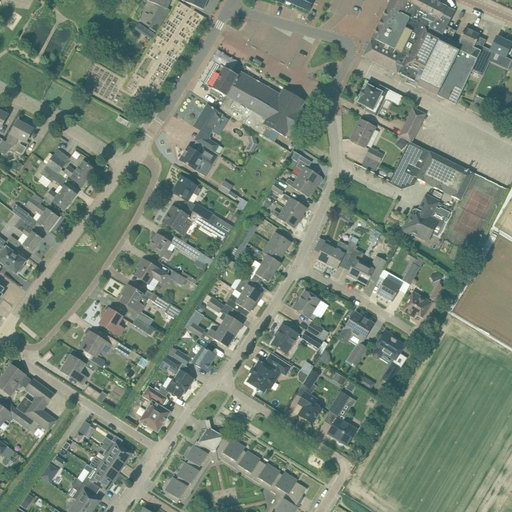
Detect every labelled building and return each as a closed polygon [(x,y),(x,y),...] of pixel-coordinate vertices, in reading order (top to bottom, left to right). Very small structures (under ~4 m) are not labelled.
[(147,0),(148,1),(159,6),(149,28),(156,33),(170,11),(167,9),(171,0),(181,0),(182,1),(203,10),(207,0),(147,0)] [(270,0),(274,2),(275,1),(283,4),(284,1),(309,11),(313,0),(270,0)] [(391,0),(372,38),(370,40),(371,41),(363,56),(401,75),(400,78),(403,79),(404,77),(418,84),(417,86),(456,105),(461,95),(472,71),(482,49),(486,41),(479,37),(480,36),(465,28),(456,47),(459,48),(457,54),(438,45),(443,35),(455,11),(432,0),(430,0),(430,1),(428,0),(391,0)] [(151,32),(139,23),(136,30),(151,40),(155,35),(151,32)] [(482,49),(472,71),(480,75),(486,61),(487,60),(498,65),(502,56),(506,58),(508,53),(511,44),(497,37),(490,51),(491,52),(490,53),(482,49)] [(220,52),(216,62),(227,67),(231,57),(220,52)] [(238,76),(224,68),(212,89),(226,97),(238,77),(238,76)] [(497,72),(490,87),(498,91),(505,76),(497,72)] [(238,77),(226,97),(224,100),(226,102),(221,110),(269,139),(274,131),(285,137),(285,136),(291,139),(307,112),(301,109),(305,102),(284,90),(278,100),(238,77)] [(365,111),(377,117),(390,92),(379,86),(377,91),(367,85),(364,91),(363,91),(360,97),(361,97),(358,103),(367,107),(365,111)] [(511,96),(505,93),(500,103),(508,107),(511,98),(511,96)] [(485,101),(482,107),(489,110),(492,104),(485,101)] [(198,143),(204,147),(215,153),(219,146),(207,139),(217,125),(223,129),(228,121),(222,117),(222,115),(214,110),(214,109),(212,108),(212,109),(209,107),(205,115),(206,115),(204,118),(200,116),(194,127),(204,133),(198,143)] [(411,143),(425,115),(416,110),(402,138),(411,143)] [(8,116),(0,111),(0,128),(1,129),(8,116)] [(129,122),(119,116),(116,121),(127,127),(129,122)] [(7,142),(3,140),(0,146),(0,152),(6,156),(11,145),(13,146),(18,138),(26,143),(33,130),(18,121),(7,142)] [(355,131),(351,140),(365,148),(375,128),(361,121),(357,128),(358,128),(357,131),(355,131)] [(255,136),(247,138),(249,144),(258,145),(255,136)] [(401,138),(398,141),(397,147),(401,151),(407,144),(401,138)] [(14,151),(21,154),(25,147),(18,143),(14,151)] [(415,185),(418,180),(460,201),(474,174),(430,152),(430,153),(411,144),(390,181),(387,180),(388,181),(387,183),(402,190),(415,185)] [(199,154),(188,147),(179,161),(195,171),(205,177),(212,166),(219,155),(215,153),(204,147),(199,154)] [(362,164),(375,170),(382,156),(377,153),(378,151),(371,148),(370,150),(370,149),(362,164)] [(58,150),(47,165),(58,174),(70,159),(58,150)] [(297,162),(301,156),(295,153),(291,159),(297,162)] [(302,171),(298,177),(315,188),(318,183),(318,184),(321,183),(322,181),(322,178),(321,178),(321,177),(318,175),(320,173),(300,160),(296,167),(302,171)] [(69,166),(64,173),(82,187),(94,170),(84,162),(76,172),(69,166)] [(58,174),(47,165),(44,163),(35,176),(40,180),(43,176),(52,183),(54,181),(62,187),(67,180),(58,174)] [(315,188),(298,177),(294,183),(288,179),(286,183),(292,187),(300,193),(308,198),(315,188)] [(180,184),(174,194),(187,202),(193,193),(197,196),(201,190),(196,187),(197,187),(182,178),(179,183),(180,184)] [(224,181),(218,190),(226,195),(234,200),(237,195),(229,191),(232,186),(224,181)] [(281,196),(285,189),(275,183),(271,190),(281,196)] [(76,195),(65,187),(59,196),(51,190),(44,200),(50,205),(53,202),(64,211),(76,195)] [(58,218),(41,205),(43,200),(35,194),(27,205),(42,216),(37,223),(49,231),(58,218)] [(288,202),(284,208),(301,219),(307,208),(291,198),(290,198),(285,194),(282,198),(288,202)] [(438,202),(426,196),(420,208),(423,209),(420,215),(418,213),(414,215),(410,223),(407,222),(403,230),(412,234),(413,232),(428,239),(435,225),(442,228),(450,213),(440,208),(439,209),(435,207),(438,202)] [(242,199),(237,206),(243,210),(248,202),(242,199)] [(266,200),(263,205),(268,208),(272,203),(270,202),(266,200)] [(208,221),(208,222),(229,235),(234,227),(220,218),(220,219),(197,205),(193,212),(208,221)] [(336,205),(332,210),(342,216),(346,211),(336,205)] [(17,207),(13,212),(21,218),(25,221),(29,216),(17,207)] [(172,207),(163,222),(171,228),(184,235),(189,227),(184,224),(188,217),(181,212),(172,207)] [(301,219),(284,208),(280,214),(274,211),(272,215),(277,218),(277,219),(294,229),(301,219)] [(21,218),(14,227),(23,234),(18,241),(21,244),(22,244),(25,246),(33,252),(42,240),(34,234),(25,227),(22,225),(25,221),(21,218)] [(229,235),(208,222),(207,222),(201,218),(197,224),(211,233),(224,242),(229,235)] [(254,225),(247,236),(251,239),(258,228),(254,225)] [(275,233),(269,243),(285,253),(291,243),(275,233)] [(157,235),(149,248),(168,260),(172,254),(166,250),(171,243),(157,235)] [(11,236),(6,242),(17,250),(21,244),(18,241),(13,238),(11,236)] [(316,260),(327,265),(335,250),(329,246),(331,243),(326,240),(316,260)] [(344,257),(348,260),(356,244),(351,241),(348,246),(339,242),(335,250),(327,265),(337,270),(344,257)] [(0,263),(16,275),(25,263),(0,243),(0,263)] [(269,243),(263,252),(279,263),(285,253),(269,243)] [(183,251),(208,266),(212,260),(201,253),(187,244),(183,251)] [(238,249),(242,252),(246,247),(241,244),(238,249)] [(346,278),(356,283),(365,265),(360,262),(364,254),(354,249),(357,244),(356,244),(348,260),(354,263),(346,278)] [(238,249),(234,255),(239,258),(242,252),(238,249)] [(470,256),(460,251),(455,262),(465,266),(470,256)] [(267,256),(261,265),(275,273),(281,264),(279,263),(263,252),(263,253),(267,256)] [(405,258),(413,262),(402,281),(410,285),(424,261),(409,252),(405,258)] [(365,265),(356,283),(366,288),(374,272),(381,275),(387,262),(376,257),(370,268),(365,265)] [(229,259),(226,264),(228,266),(236,270),(239,266),(229,259)] [(147,286),(148,289),(152,291),(154,291),(159,282),(164,284),(169,275),(146,262),(142,269),(140,268),(135,276),(148,285),(147,286)] [(261,265),(252,280),(259,285),(263,279),(269,283),(275,273),(261,265)] [(169,278),(182,286),(186,279),(173,271),(169,278)] [(235,290),(242,294),(256,303),(262,294),(256,290),(259,285),(252,280),(244,276),(235,290)] [(401,287),(386,279),(377,294),(392,303),(401,287)] [(431,298),(439,303),(448,287),(440,282),(431,298)] [(144,307),(149,299),(128,286),(122,295),(124,296),(120,302),(140,314),(144,307)] [(295,311),(309,320),(321,301),(305,291),(297,304),(299,305),(295,311)] [(431,304),(413,293),(402,311),(414,318),(416,315),(422,318),(431,304)] [(256,303),(242,294),(239,299),(232,295),(226,304),(242,315),(242,314),(239,312),(242,308),(250,313),(256,303)] [(153,302),(166,310),(164,313),(175,320),(181,311),(157,296),(153,302)] [(212,298),(207,306),(220,314),(224,306),(212,298)] [(109,309),(100,324),(119,336),(124,329),(118,326),(123,318),(109,309)] [(223,321),(220,327),(235,336),(242,325),(228,315),(223,313),(220,319),(223,321)] [(364,341),(374,324),(355,313),(338,340),(346,345),(353,334),(364,341)] [(132,325),(146,333),(150,327),(136,319),(132,325)] [(200,338),(204,331),(189,322),(185,329),(200,338)] [(307,331),(318,338),(323,330),(312,323),(307,331)] [(279,333),(272,345),(287,354),(299,335),(282,325),(278,332),(279,333)] [(235,336),(220,327),(216,332),(210,329),(207,335),(227,348),(235,336)] [(318,338),(307,331),(302,339),(319,349),(324,341),(318,338)] [(399,355),(404,346),(392,339),(394,337),(385,332),(375,347),(376,348),(373,351),(372,354),(373,357),(375,358),(377,359),(379,359),(381,357),(384,353),(395,360),(399,355)] [(83,349),(83,350),(85,351),(96,357),(100,350),(106,354),(110,347),(128,358),(132,351),(108,336),(105,342),(90,333),(89,334),(87,338),(80,348),(83,349)] [(193,348),(192,350),(192,353),(193,356),(195,359),(193,363),(192,363),(197,366),(206,372),(216,356),(208,350),(203,347),(196,343),(193,348)] [(349,361),(357,365),(367,348),(359,344),(349,361)] [(173,348),(169,355),(173,358),(182,364),(186,366),(189,361),(190,359),(187,357),(178,351),(173,348)] [(179,370),(182,364),(173,358),(169,355),(164,362),(171,366),(178,371),(179,370)] [(264,393),(266,390),(270,389),(281,373),(286,376),(292,368),(279,360),(270,355),(267,360),(264,365),(259,362),(255,369),(255,370),(247,382),(256,388),(257,392),(261,391),(264,393)] [(85,365),(79,361),(71,356),(61,371),(83,385),(87,378),(80,374),(85,365)] [(148,362),(141,358),(138,365),(144,369),(148,362)] [(299,371),(306,375),(311,366),(304,361),(299,371)] [(382,378),(391,384),(400,368),(392,363),(382,378)] [(19,384),(25,376),(12,365),(6,374),(4,377),(3,377),(0,381),(0,388),(10,396),(19,384)] [(180,371),(179,370),(178,371),(171,366),(168,370),(177,376),(174,381),(173,380),(166,390),(180,399),(185,391),(187,387),(189,388),(194,380),(180,371)] [(310,389),(319,374),(312,370),(308,376),(303,384),(310,389)] [(336,373),(331,379),(342,386),(346,379),(336,373)] [(25,376),(19,384),(26,389),(25,390),(36,398),(29,408),(22,402),(17,409),(21,411),(39,425),(48,432),(57,421),(43,411),(55,395),(33,379),(32,381),(25,376)] [(364,377),(360,384),(372,390),(375,383),(364,377)] [(97,401),(101,404),(107,395),(103,392),(101,394),(88,386),(84,393),(97,401)] [(140,421),(158,433),(170,413),(162,408),(168,398),(149,386),(142,397),(152,403),(140,421)] [(339,416),(347,404),(352,407),(356,401),(349,397),(341,392),(329,410),(339,416)] [(305,393),(298,404),(303,408),(298,416),(313,424),(323,408),(315,404),(318,400),(305,393)] [(0,423),(4,418),(9,421),(13,415),(0,405),(0,423)] [(33,433),(39,425),(21,411),(15,419),(28,429),(33,433)] [(328,434),(347,446),(357,430),(338,418),(328,434)] [(85,421),(78,432),(84,436),(91,425),(85,421)] [(196,444),(216,457),(228,438),(224,436),(224,437),(211,429),(210,424),(205,425),(206,430),(198,443),(198,442),(196,444)] [(84,436),(78,432),(75,435),(73,439),(79,443),(81,439),(84,436)] [(130,454),(119,446),(123,441),(115,436),(112,441),(108,447),(104,444),(101,448),(106,451),(125,464),(130,457),(129,456),(130,454)] [(220,459),(235,468),(245,452),(243,451),(245,448),(232,440),(231,441),(228,438),(216,457),(220,460),(220,459)] [(7,446),(0,441),(0,452),(2,453),(9,459),(14,452),(7,446)] [(66,442),(62,448),(67,451),(70,445),(66,442)] [(220,460),(216,457),(196,444),(195,446),(194,446),(186,459),(189,461),(188,462),(204,473),(211,462),(220,460)] [(107,458),(104,462),(118,472),(119,470),(120,471),(125,464),(106,451),(103,455),(107,458)] [(235,468),(252,480),(263,463),(260,461),(260,460),(247,452),(246,453),(245,452),(235,468)] [(52,462),(63,469),(67,463),(56,456),(52,462)] [(100,460),(93,469),(113,482),(117,475),(116,475),(118,472),(104,462),(100,460)] [(191,494),(204,473),(188,462),(187,464),(186,463),(177,476),(178,477),(176,480),(174,478),(173,478),(187,487),(182,496),(188,500),(191,494)] [(252,480),(270,491),(281,475),(280,474),(280,473),(267,464),(266,465),(263,463),(252,480)] [(50,464),(41,476),(50,482),(59,470),(50,464)] [(89,472),(82,483),(98,493),(101,488),(105,491),(107,488),(108,489),(113,482),(93,469),(87,465),(84,469),(89,472)] [(270,491),(275,494),(296,483),(297,481),(284,473),(282,476),(281,475),(270,491)] [(77,502),(91,511),(92,511),(97,505),(96,504),(98,501),(95,498),(98,493),(82,483),(75,478),(72,484),(73,488),(78,491),(73,499),(77,502)] [(177,504),(182,496),(187,487),(173,478),(165,491),(166,492),(164,496),(177,504)] [(275,494),(276,498),(296,506),(307,489),(296,483),(275,494)] [(28,495),(21,505),(27,510),(34,499),(28,495)] [(276,498),(269,510),(271,511),(294,511),(298,507),(296,506),(276,498)] [(91,511),(77,502),(69,511),(91,511)]
